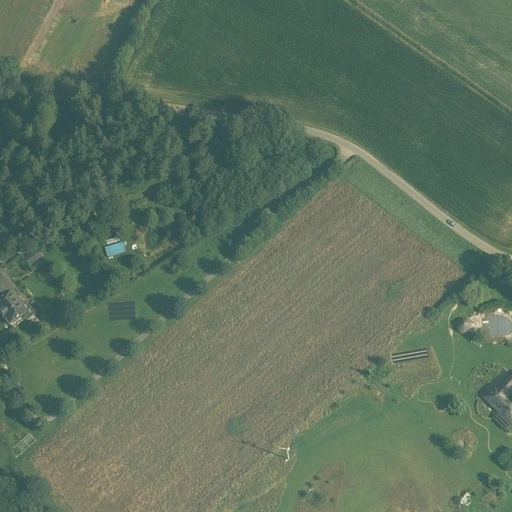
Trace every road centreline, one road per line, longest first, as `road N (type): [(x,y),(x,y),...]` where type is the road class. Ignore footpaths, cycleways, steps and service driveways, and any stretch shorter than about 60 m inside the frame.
road 1 (unclassified): [(511,259),(336,142),(0,83)]
road 2 (unknown): [(336,142),(233,257),(54,414),(23,409),(0,375)]
